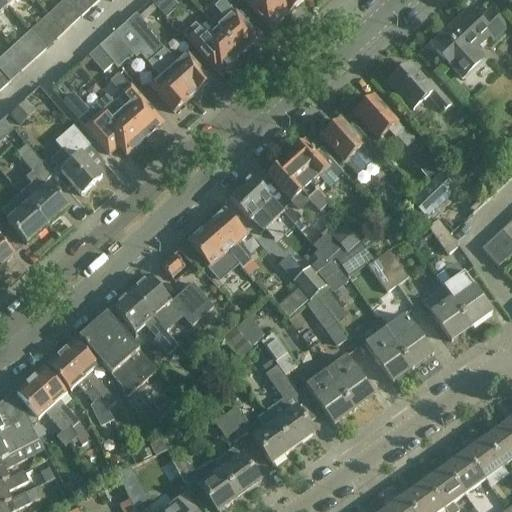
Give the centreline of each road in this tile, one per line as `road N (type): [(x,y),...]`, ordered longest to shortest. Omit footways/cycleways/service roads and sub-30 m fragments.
road 1 (residential): [(13,356),(23,313),(39,293),(223,119),(240,114),(265,124)]
road 2 (residential): [(13,356),(265,124)]
road 3 (residential): [(299,511),(511,361)]
road 4 (residential): [(265,124),(399,0)]
road 5 (residential): [(0,117),(133,0)]
